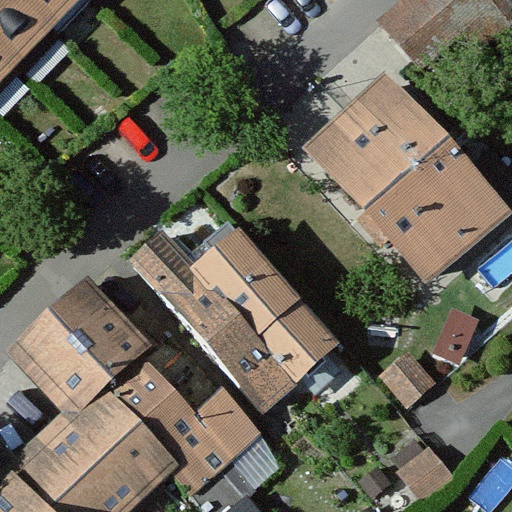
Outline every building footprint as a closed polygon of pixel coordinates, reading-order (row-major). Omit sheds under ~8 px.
[(58,38),(18,0),(0,0),(0,53),(22,76),(58,38)] [(95,0),(18,0),(58,38),(95,0)] [(511,0),(421,0),(379,39),(420,84),(511,0)] [(0,98),(22,76),(0,53),(0,98)] [(389,83),(310,153),(432,291),(511,219),(511,173),(490,148),(466,170),(389,83)] [(266,352),(206,281),(174,242),(138,272),(268,426),(303,396),(266,352)] [(266,352),(311,313),(251,243),(206,281),(266,352)] [(115,403),(154,366),(160,360),(97,294),(23,360),(81,425),(17,485),(27,497),(10,511),(151,511),(187,479),(115,403)] [(311,313),(266,352),(303,396),(350,357),(311,313)] [(439,388),(413,357),(384,382),(410,413),(439,388)] [(115,403),(187,479),(205,499),(266,444),(231,403),(208,426),(154,366),(115,403)] [(433,453),(401,477),(427,510),(458,485),(433,453)]
